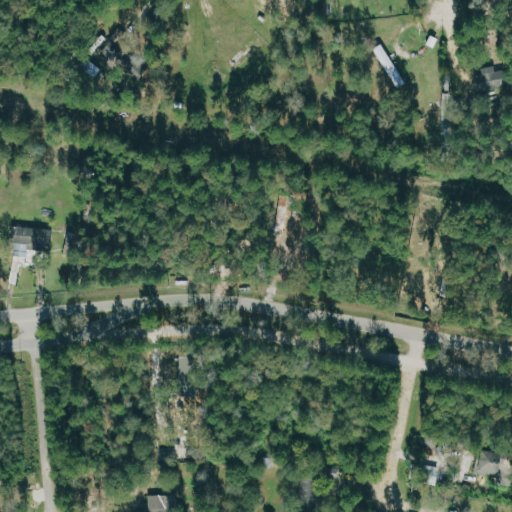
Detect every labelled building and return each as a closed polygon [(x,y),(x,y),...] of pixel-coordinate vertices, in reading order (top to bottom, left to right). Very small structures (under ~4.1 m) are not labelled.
[(255,36),(223,62),(230,70),(262,43),(255,36)] [(112,39),(101,52),(135,80),(144,68),(126,52),(131,47),(122,40),(118,44),(112,39)] [(377,50),(398,85),(407,80),(386,44),(377,50)] [(476,75),(479,93),(511,87),(507,63),(483,68),(484,74),(476,75)] [(14,244),(55,245),(55,228),(15,227),(14,244)] [(477,471),(499,479),(498,482),(508,485),(511,474),(505,471),(510,457),(484,448),(477,471)] [(298,497),(316,497),(316,481),(297,482),(298,497)] [(168,511),(168,494),(149,495),(149,511),(168,511)]
